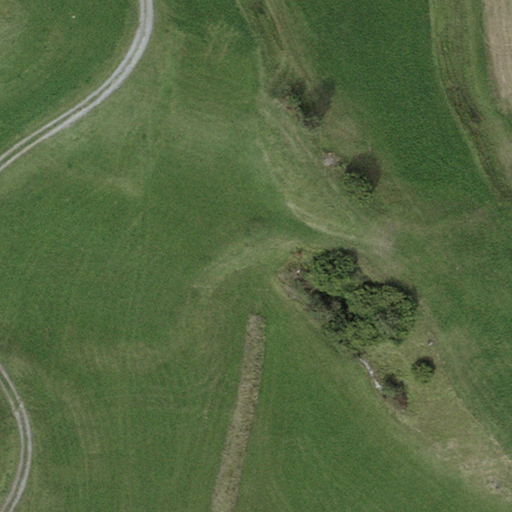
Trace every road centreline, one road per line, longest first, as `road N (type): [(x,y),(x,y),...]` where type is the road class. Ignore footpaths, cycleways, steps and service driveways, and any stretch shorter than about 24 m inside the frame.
road 1 (track): [(147,0),(137,58),(91,110),(0,172)]
road 2 (track): [(0,377),(25,407),(28,461),(6,511)]
